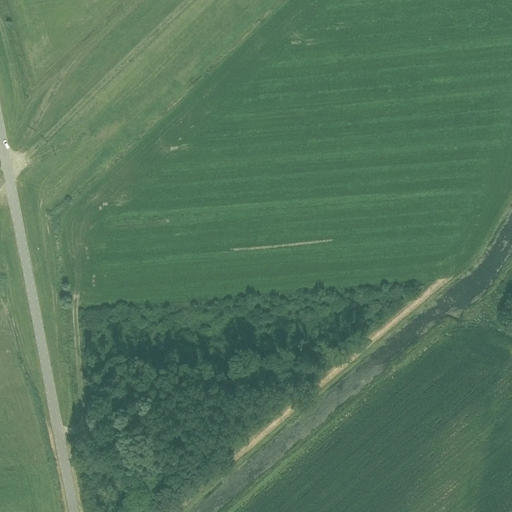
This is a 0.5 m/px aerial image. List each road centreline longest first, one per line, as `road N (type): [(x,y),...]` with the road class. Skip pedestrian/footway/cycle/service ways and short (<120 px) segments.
road 1 (tertiary): [(75,511),(0,130)]
road 2 (track): [(8,173),(189,0)]
